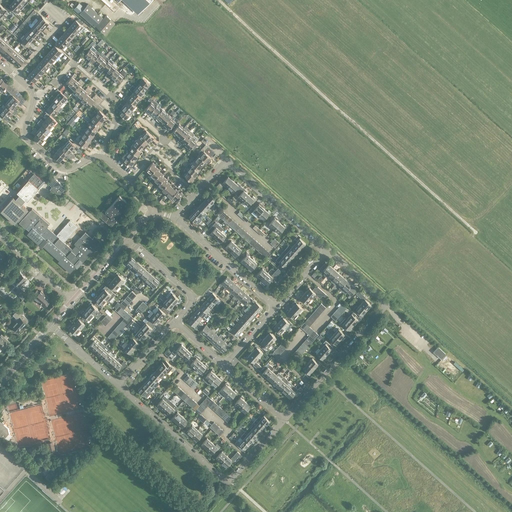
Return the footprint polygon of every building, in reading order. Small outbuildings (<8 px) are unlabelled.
[(25,5),(18,0),(14,0),(13,2),(21,9),(25,5)] [(150,0),(116,0),(118,2),(120,0),(124,0),(139,13),(150,0)] [(21,9),(13,2),(9,5),(7,3),(5,5),(10,10),(12,8),(18,13),(21,9)] [(88,4),(84,8),(79,3),(76,7),(72,3),(70,5),(74,9),(79,14),(80,13),(95,26),(103,17),(88,4)] [(10,10),(5,5),(3,7),(0,4),(0,11),(3,14),(7,11),(9,12),(10,10)] [(95,27),(104,35),(115,23),(106,15),(95,27)] [(41,16),(38,20),(45,27),(49,23),(41,16)] [(78,19),(76,20),(76,19),(72,23),(80,31),(84,27),(83,26),(81,25),(83,23),(78,19)] [(45,27),(38,20),(34,24),(42,30),(45,27)] [(80,31),(72,23),(70,25),(69,27),(76,34),(78,36),(82,32),(80,31)] [(34,24),(31,28),(38,34),(42,30),(34,24)] [(76,34),(69,27),(65,31),(73,38),(76,34)] [(31,28),(28,31),(35,38),(38,34),(31,28)] [(28,31),(26,33),(24,35),(32,42),(35,38),(28,31)] [(73,38),(65,31),(62,35),(69,41),(73,38)] [(32,42),(24,35),(21,39),(28,46),(32,42)] [(69,41),(62,35),(60,37),(59,39),(66,45),(68,47),(71,43),(69,41)] [(66,45),(59,39),(55,43),(63,49),(66,45)] [(6,42),(0,48),(0,49),(4,52),(10,45),(6,42)] [(10,45),(4,52),(7,56),(14,48),(10,45)] [(62,52),(55,45),(51,49),(59,56),(60,57),(64,53),(62,52)] [(90,48),(81,58),(83,60),(86,57),(88,59),(94,52),(96,50),(92,46),(90,48)] [(14,48),(7,56),(11,59),(18,52),(14,48)] [(59,56),(51,49),(48,53),(55,59),(59,56)] [(90,60),(87,63),(89,65),(99,54),(100,53),(96,50),(94,52),(88,59),(90,60)] [(99,54),(89,65),(91,67),(95,63),(97,65),(103,58),(104,56),(106,55),(102,51),(100,53),(99,54)] [(18,52),(11,59),(15,63),(19,58),(22,55),(18,52)] [(55,59),(48,53),(44,57),(52,63),(55,59)] [(22,55),(19,58),(15,63),(19,66),(26,59),(22,55)] [(99,66),(96,69),(98,71),(109,59),(108,58),(107,57),(106,56),(104,56),(103,58),(97,65),(99,66)] [(52,63),(44,57),(41,60),(49,67),(52,63)] [(109,59),(98,71),(101,73),(104,69),(106,71),(112,64),(114,62),(110,59),(109,59)] [(49,67),(41,60),(38,64),(45,71),(49,67)] [(45,71),(38,64),(34,68),(42,75),(45,71)] [(108,72),(104,76),(106,78),(115,69),(116,68),(112,64),(106,71),(108,72)] [(42,75),(34,68),(31,72),(38,78),(42,75)] [(115,69),(106,78),(109,80),(111,77),(113,79),(119,72),(115,69)] [(115,81),(113,84),(115,86),(117,83),(119,85),(120,83),(119,81),(123,76),(124,75),(127,72),(123,69),(120,71),(119,72),(113,79),(115,81)] [(38,78),(31,72),(27,76),(35,82),(38,78)] [(74,73),(65,83),(70,86),(76,80),(74,78),(76,75),(74,73)] [(141,75),(138,79),(136,81),(139,84),(137,86),(144,92),(147,87),(150,84),(141,75)] [(76,80),(70,86),(73,90),(74,90),(82,80),(80,78),(77,81),(76,80)] [(11,85),(9,83),(6,81),(7,80),(5,79),(4,81),(3,80),(0,83),(0,92),(1,91),(4,88),(7,90),(11,85)] [(74,90),(73,90),(72,91),(77,95),(83,88),(81,86),(84,82),(82,80),(74,90)] [(144,92),(137,86),(135,87),(132,85),(130,87),(140,95),(144,92)] [(83,88),(77,95),(81,98),(81,99),(89,89),(87,87),(85,90),(83,88)] [(140,95),(130,87),(129,89),(133,93),(131,95),(138,101),(141,97),(140,95)] [(67,97),(59,90),(57,89),(55,91),(58,94),(56,96),(63,102),(67,97)] [(81,99),(81,98),(80,100),(84,103),(90,96),(88,95),(91,91),(89,89),(81,99)] [(24,101),(20,98),(18,100),(15,98),(13,96),(12,95),(11,94),(10,94),(9,94),(8,95),(7,96),(7,97),(9,99),(16,105),(17,103),(20,106),(22,104),(24,101)] [(90,96),(84,103),(88,107),(91,103),(93,100),(95,98),(100,102),(102,100),(95,94),(92,98),(90,96)] [(138,101),(131,95),(129,97),(126,94),(124,96),(135,106),(134,105),(138,101)] [(63,102),(56,96),(55,98),(52,95),(50,97),(60,106),(63,102)] [(135,106),(124,96),(123,98),(127,102),(125,104),(132,110),(135,106)] [(60,106),(50,97),(48,99),(52,103),(51,105),(57,111),(61,106),(60,106)] [(16,105),(9,99),(5,103),(6,104),(16,113),(18,111),(14,107),(16,105)] [(155,106),(156,105),(158,103),(153,99),(153,100),(151,102),(144,109),(146,111),(145,112),(147,114),(149,112),(149,113),(155,106)] [(132,110),(125,104),(123,106),(120,103),(118,105),(128,114),(129,115),(130,115),(133,111),(132,110)] [(6,104),(3,108),(10,114),(11,112),(14,115),(16,113),(6,104)] [(57,111),(51,105),(49,107),(46,104),(44,106),(47,109),(46,110),(51,114),(52,113),(54,115),(57,111)] [(129,115),(128,114),(118,105),(116,107),(121,111),(119,113),(126,119),(129,115)] [(156,105),(155,106),(149,113),(151,114),(150,115),(152,117),(154,115),(155,116),(161,109),(156,105)] [(10,114),(3,108),(0,111),(0,115),(5,120),(6,118),(9,121),(11,119),(8,116),(10,114)] [(161,109),(155,116),(157,118),(156,119),(158,121),(159,119),(160,119),(166,112),(161,108),(161,109)] [(56,121),(50,115),(51,114),(46,110),(45,111),(46,112),(44,115),(47,117),(45,119),(52,125),(56,121)] [(99,110),(95,114),(95,115),(102,121),(103,120),(105,122),(106,120),(105,119),(107,117),(106,116),(108,114),(107,113),(105,115),(99,110)] [(166,112),(160,119),(161,120),(159,122),(161,124),(162,123),(164,124),(170,117),(171,117),(166,112)] [(102,121),(95,115),(91,119),(92,120),(99,126),(100,124),(101,125),(103,123),(101,122),(102,121)] [(170,117),(164,124),(165,125),(163,127),(165,128),(166,127),(168,129),(169,128),(175,122),(170,117)] [(52,125),(45,119),(44,121),(41,118),(39,121),(50,130),(49,129),(52,125)] [(92,120),(87,125),(88,125),(95,132),(97,130),(98,130),(100,129),(98,127),(99,126),(92,120)] [(50,130),(39,121),(37,123),(41,126),(39,128),(46,134),(50,130)] [(169,128),(172,131),(174,133),(173,134),(175,136),(176,134),(177,135),(184,128),(179,123),(178,125),(175,122),(169,128)] [(88,125),(84,130),(92,137),(94,135),(95,136),(96,134),(95,132),(88,125)] [(46,134),(39,128),(38,130),(35,127),(33,130),(43,138),(46,134)] [(154,137),(146,130),(144,128),(140,133),(141,134),(149,141),(149,140),(151,142),(153,140),(152,139),(154,137)] [(184,128),(177,135),(178,135),(176,137),(178,139),(179,138),(181,140),(188,132),(184,128)] [(92,137),(84,130),(83,129),(79,133),(80,134),(89,142),(90,141),(90,140),(92,141),(93,139),(91,138),(92,137)] [(43,138),(33,130),(31,132),(29,134),(33,137),(40,143),(44,139),(43,138)] [(185,144),(193,135),(194,134),(190,130),(188,132),(181,140),(182,140),(180,142),(182,144),(183,143),(185,144)] [(80,134),(76,139),(73,141),(70,138),(69,140),(72,143),(78,148),(80,146),(81,147),(82,145),(85,148),(87,146),(88,147),(90,145),(88,143),(89,142),(82,136),(81,135),(80,134)] [(141,134),(137,139),(144,145),(145,144),(146,146),(148,144),(147,143),(149,141),(141,134)] [(189,149),(196,142),(197,140),(197,139),(194,136),(193,135),(185,144),(185,145),(186,145),(184,147),(186,149),(187,148),(189,149)] [(133,144),(140,150),(142,148),(143,149),(145,147),(143,146),(144,145),(137,139),(133,143),(133,144)] [(72,143),(69,140),(65,144),(72,150),(73,148),(76,150),(78,148),(72,143)] [(72,150),(65,144),(61,148),(71,156),(73,154),(70,152),(72,150)] [(129,149),(130,150),(137,156),(139,154),(140,155),(142,153),(140,151),(140,150),(133,144),(129,149)] [(60,147),(57,150),(57,151),(63,157),(65,155),(69,159),(71,156),(61,148),(60,147)] [(210,157),(208,155),(206,153),(204,151),(203,151),(201,149),(199,151),(199,152),(199,153),(200,154),(199,155),(206,162),(207,161),(209,162),(210,161),(209,160),(211,157),(210,157)] [(126,154),(127,155),(134,161),(136,159),(137,160),(138,158),(136,157),(137,156),(130,150),(126,154)] [(63,157),(57,151),(53,155),(63,164),(65,161),(62,159),(63,157)] [(199,154),(194,159),(201,165),(202,165),(204,166),(205,165),(204,164),(206,162),(199,155),(199,154)] [(127,155),(123,160),(130,167),(132,164),(133,165),(135,164),(133,162),(134,161),(127,155)] [(201,165),(194,159),(190,164),(191,165),(198,171),(200,169),(201,170),(202,168),(200,166),(201,165)] [(149,174),(150,174),(157,167),(156,166),(157,164),(156,162),(155,164),(153,162),(146,169),(150,174),(149,174)] [(191,165),(187,169),(187,170),(188,170),(195,176),(196,174),(197,175),(199,173),(197,172),(198,171),(191,165)] [(157,167),(150,174),(154,179),(160,172),(160,171),(161,169),(159,168),(159,169),(157,167)] [(188,170),(187,170),(183,175),(191,182),(193,180),(194,180),(196,179),(194,177),(195,176),(188,170)] [(160,172),(154,179),(153,179),(158,184),(164,177),(163,176),(165,174),(163,172),(162,173),(160,172)] [(34,173),(17,192),(20,195),(27,201),(44,182),(34,173)] [(220,182),(214,188),(218,191),(224,184),(227,187),(233,181),(228,176),(222,183),(220,182)] [(47,183),(48,184),(60,194),(65,188),(59,183),(60,183),(53,177),(47,183)] [(162,188),(168,182),(167,181),(169,179),(167,177),(166,178),(164,177),(158,184),(157,184),(156,185),(159,188),(158,189),(160,191),(161,189),(162,188)] [(235,194),(242,187),(241,186),(240,187),(240,186),(239,186),(238,186),(240,184),(237,182),(236,184),(233,181),(227,187),(233,192),(235,194)] [(168,182),(162,188),(161,189),(166,193),(172,186),(171,186),(173,184),(171,182),(170,184),(168,182)] [(172,186),(166,193),(170,197),(177,190),(175,188),(176,187),(175,185),(173,187),(172,186)] [(243,201),(249,195),(246,192),(247,191),(245,189),(244,191),(243,190),(243,189),(242,188),(243,188),(242,187),(235,194),(238,197),(243,201)] [(177,190),(170,197),(171,198),(171,197),(176,201),(183,193),(181,191),(182,190),(180,189),(178,191),(177,190)] [(216,199),(210,193),(206,198),(212,204),(213,203),(216,199),(218,201),(219,200),(217,198),(216,199)] [(64,242),(78,227),(70,220),(56,235),(47,227),(50,224),(42,218),(39,221),(35,218),(38,214),(32,209),(30,211),(27,209),(23,206),(27,201),(20,195),(16,199),(13,197),(1,210),(15,223),(17,221),(20,223),(25,228),(26,227),(28,229),(30,231),(27,234),(39,245),(42,242),(44,244),(42,245),(59,261),(58,262),(70,272),(75,266),(77,268),(81,263),(82,263),(83,262),(83,261),(86,258),(93,250),(96,246),(97,245),(100,242),(94,236),(93,238),(86,232),(75,244),(76,246),(74,248),(72,250),(64,242)] [(98,216),(103,220),(111,228),(116,222),(117,223),(126,213),(123,210),(129,204),(119,195),(105,212),(103,210),(98,216)] [(249,195),(243,201),(248,206),(251,203),(252,204),(255,201),(254,199),(255,198),(253,196),(252,197),(249,195)] [(212,204),(206,198),(202,202),(208,208),(209,207),(211,205),(213,207),(215,205),(213,203),(212,204)] [(208,208),(202,202),(198,207),(204,213),(205,212),(208,209),(210,211),(211,209),(209,207),(208,208)] [(260,203),(259,204),(254,211),(259,215),(264,209),(261,206),(262,205),(260,203)] [(204,213),(198,207),(194,212),(200,217),(201,216),(204,213),(206,215),(207,214),(205,212),(204,213)] [(264,209),(259,215),(264,220),(271,212),(269,210),(267,212),(264,209)] [(200,217),(194,212),(189,216),(195,222),(198,224),(203,218),(201,216),(200,217)] [(276,217),(275,218),(269,224),(274,229),(280,223),(277,220),(278,218),(276,217)] [(208,230),(210,233),(209,234),(211,236),(212,235),(215,237),(221,231),(223,229),(215,222),(208,230)] [(283,225),(280,223),(274,229),(279,234),(286,226),(284,224),(283,225)] [(221,231),(215,237),(218,240),(217,242),(219,243),(226,235),(221,231)] [(293,241),(292,241),(295,243),(301,248),(306,243),(299,238),(296,242),(293,240),(293,241)] [(232,240),(226,247),(224,248),(226,250),(228,249),(231,251),(237,245),(232,240)] [(289,245),(288,246),(290,248),(291,247),(297,253),(301,248),(295,243),(292,247),(289,245)] [(237,245),(231,251),(234,254),(233,255),(235,257),(242,249),(237,245)] [(285,250),(284,251),(286,253),(287,252),(293,258),(297,253),(291,247),(290,248),(288,246),(285,249),(285,250)] [(242,255),(244,257),(240,262),(242,264),(243,262),(246,265),(252,259),(248,255),(249,254),(246,251),(242,255)] [(280,255),(282,257),(283,257),(289,262),(293,258),(287,252),(286,253),(284,251),(281,254),(280,255)] [(280,255),(276,260),(278,262),(279,262),(281,263),(278,267),(280,269),(283,265),(285,267),(289,262),(283,257),(282,257),(280,255)] [(131,257),(129,259),(127,257),(124,260),(126,263),(130,267),(128,269),(129,270),(131,268),(131,267),(136,261),(131,257)] [(252,259),(246,265),(249,268),(248,269),(250,271),(257,263),(252,259)] [(136,271),(141,265),(136,261),(131,267),(131,268),(129,270),(133,273),(133,274),(134,274),(136,272),(136,271)] [(328,263),(328,264),(325,262),(321,267),(326,272),(323,274),(325,276),(326,277),(329,275),(328,274),(333,268),(328,263)] [(136,271),(136,272),(139,275),(137,277),(139,279),(141,276),(140,275),(146,269),(141,265),(136,271)] [(263,268),(257,275),(255,276),(258,278),(259,276),(262,279),(268,273),(263,268)] [(268,273),(262,279),(267,284),(273,277),(275,278),(281,271),(278,268),(271,276),(268,273)] [(338,272),(333,268),(328,274),(329,275),(332,278),(330,280),(331,281),(333,279),(332,278),(338,272)] [(140,275),(141,276),(144,279),(142,281),(143,283),(145,280),(150,273),(146,269),(140,275)] [(25,281),(27,278),(19,271),(15,276),(17,279),(15,281),(22,287),(26,282),(25,281)] [(332,278),(333,279),(336,282),(334,284),(336,285),(338,283),(337,282),(342,276),(338,272),(332,278)] [(116,276),(113,279),(120,285),(124,280),(118,274),(117,273),(115,275),(116,276)] [(145,280),(149,283),(147,285),(148,286),(150,284),(149,284),(155,277),(150,273),(145,280)] [(347,280),(342,276),(337,282),(338,283),(341,286),(339,288),(340,290),(342,287),(341,286),(347,280)] [(149,284),(150,284),(153,287),(151,289),(153,291),(155,289),(154,288),(159,281),(155,277),(149,284)] [(222,285),(225,287),(226,288),(232,281),(227,277),(221,283),(220,283),(218,286),(220,287),(222,285)] [(120,285),(113,279),(111,282),(109,281),(108,283),(109,284),(115,290),(120,285)] [(351,284),(347,280),(341,286),(342,287),(340,290),(345,294),(347,291),(346,290),(351,284)] [(226,288),(225,287),(223,290),(224,291),(227,289),(230,291),(230,292),(236,285),(232,281),(226,288)] [(356,289),(351,284),(346,290),(347,291),(350,294),(348,296),(349,298),(351,295),(356,289)] [(230,292),(230,291),(227,294),(229,295),(231,293),(234,295),(235,296),(241,289),(236,285),(230,292)] [(107,286),(105,289),(103,288),(101,290),(103,291),(100,294),(107,300),(109,302),(115,294),(107,286)] [(313,291),(308,287),(306,289),(307,290),(305,293),(311,299),(314,296),(317,295),(318,297),(321,292),(326,296),(327,295),(318,287),(316,289),(315,288),(313,291)] [(27,294),(23,291),(21,288),(16,293),(19,295),(22,299),(27,294)] [(235,296),(234,295),(232,298),(234,300),(236,297),(239,300),(246,293),(241,289),(235,296)] [(46,302),(49,298),(41,291),(40,292),(37,290),(29,298),(33,301),(34,299),(44,308),(48,303),(46,302)] [(167,295),(166,297),(168,298),(174,304),(177,301),(178,302),(180,300),(179,299),(170,291),(167,295)] [(356,294),(362,299),(359,303),(366,310),(371,305),(364,298),(366,297),(359,291),(356,294)] [(212,293),(208,298),(215,304),(214,304),(217,307),(218,305),(216,303),(219,299),(212,293)] [(239,300),(237,302),(238,304),(240,301),(244,304),(250,298),(246,293),(239,300)] [(311,299),(305,293),(302,296),(300,295),(299,297),(300,298),(306,304),(311,299)] [(107,300),(100,294),(97,297),(96,296),(94,298),(96,299),(95,299),(102,305),(107,300)] [(164,305),(162,307),(168,311),(170,309),(171,310),(173,308),(171,307),(174,304),(168,298),(163,303),(164,305)] [(215,304),(208,298),(204,303),(211,309),(210,309),(213,311),(214,310),(212,307),(214,304),(215,304)] [(254,303),(252,306),(251,307),(258,313),(262,308),(256,302),(253,299),(252,301),(254,303)] [(302,308),(296,302),(295,301),(293,303),(294,304),(291,307),(298,313),(302,308)] [(90,306),(87,309),(93,315),(98,309),(91,304),(90,303),(88,305),(90,306)] [(211,309),(204,303),(200,307),(207,313),(206,314),(209,316),(210,314),(208,312),(210,309),(211,309)] [(366,310),(359,303),(354,308),(353,307),(352,309),(359,315),(360,314),(362,315),(363,316),(366,314),(364,312),(366,310)] [(249,304),(249,305),(248,306),(250,308),(247,311),(247,312),(254,318),(258,313),(251,307),(252,306),(249,304)] [(159,308),(155,313),(161,319),(164,316),(165,317),(167,315),(165,314),(166,314),(168,311),(162,307),(160,309),(159,308)] [(207,313),(200,307),(196,312),(203,318),(202,318),(204,321),(206,319),(204,317),(206,314),(207,313)] [(298,313),(291,307),(289,310),(287,309),(285,312),(293,318),(298,313)] [(93,315),(87,309),(84,312),(83,311),(81,313),(82,314),(84,315),(82,318),(85,321),(87,322),(89,320),(93,315)] [(245,309),(244,310),(246,313),(244,315),(243,316),(250,322),(254,318),(247,312),(247,311),(245,309)] [(21,329),(29,320),(17,310),(12,315),(17,319),(11,326),(17,331),(19,328),(21,329)] [(107,314),(103,310),(101,312),(106,316),(105,316),(110,320),(112,318),(110,316),(107,314)] [(350,312),(345,318),(353,325),(356,321),(357,323),(359,321),(356,318),(358,317),(351,310),(349,312),(350,312)] [(203,318),(196,312),(192,316),(198,322),(198,323),(200,325),(202,324),(199,321),(202,318),(203,318)] [(149,320),(148,320),(153,325),(155,323),(156,324),(158,325),(160,323),(158,322),(161,319),(155,313),(150,318),(149,318),(149,319),(149,320)] [(241,313),(240,314),(240,315),(242,317),(239,320),(239,321),(246,327),(250,322),(243,316),(244,315),(241,313)] [(198,322),(192,316),(187,321),(194,327),(194,328),(196,330),(198,328),(195,326),(198,323),(198,322)] [(289,323),(283,317),(281,316),(280,318),(281,319),(278,322),(285,328),(289,323)] [(82,318),(80,320),(78,318),(77,317),(75,319),(77,321),(74,324),(80,329),(85,324),(83,323),(85,321),(82,318)] [(237,318),(236,319),(235,320),(238,322),(235,325),(242,332),(246,327),(239,321),(239,320),(237,318)] [(353,325),(345,318),(341,323),(340,322),(339,324),(346,330),(347,328),(350,331),(352,329),(351,327),(353,325)] [(146,323),(141,328),(148,334),(151,331),(152,332),(153,330),(152,329),(151,327),(153,325),(148,320),(147,321),(145,322),(146,323)] [(285,328),(278,322),(275,325),(274,324),(272,326),(280,333),(285,328)] [(233,323),(232,323),(231,325),(234,327),(230,330),(237,336),(242,332),(235,325),(233,323)] [(80,329),(74,324),(71,327),(70,325),(68,327),(69,329),(76,334),(80,329)] [(205,325),(200,332),(199,332),(204,336),(210,329),(210,330),(213,327),(211,326),(209,328),(205,325)] [(137,333),(135,335),(139,339),(141,337),(143,339),(145,340),(146,338),(145,337),(148,334),(141,328),(137,333)] [(338,328),(334,334),(340,339),(343,336),(344,337),(346,335),(338,328)] [(210,329),(204,336),(209,340),(215,333),(215,334),(218,332),(216,330),(213,332),(210,330),(210,329)] [(276,338),(270,332),(268,331),(266,333),(268,334),(265,337),(271,343),(276,338)] [(215,333),(209,340),(213,344),(219,338),(220,338),(222,336),(220,334),(218,337),(215,334),(215,333)] [(331,341),(330,342),(334,346),(335,345),(337,346),(339,343),(337,342),(340,339),(334,334),(329,339),(331,341)] [(0,347),(2,349),(9,342),(1,335),(0,335),(0,347)] [(93,335),(88,341),(91,344),(89,346),(93,350),(99,344),(98,344),(100,341),(97,338),(95,337),(93,335)] [(133,338),(128,343),(130,344),(135,349),(137,345),(139,347),(140,345),(140,344),(139,344),(139,343),(137,342),(139,339),(135,335),(133,338)] [(271,343),(265,337),(262,340),(261,339),(259,341),(267,348),(271,343)] [(219,338),(213,344),(218,348),(222,344),(224,342),(225,342),(227,340),(225,338),(223,341),(220,338),(219,338)] [(325,340),(322,344),(323,346),(321,349),(327,354),(330,351),(331,352),(333,350),(331,349),(332,347),(325,340)] [(99,344),(93,350),(98,355),(103,348),(105,346),(100,341),(98,344),(99,344)] [(224,342),(222,344),(218,348),(223,353),(229,346),(231,344),(230,342),(227,345),(225,342),(224,342)] [(128,343),(122,349),(128,354),(129,353),(130,354),(131,355),(133,353),(132,352),(135,349),(130,344),(128,343)] [(174,350),(168,357),(171,360),(178,352),(181,355),(187,349),(181,344),(175,351),(174,350)] [(438,345),(432,351),(441,358),(446,353),(438,345)] [(103,348),(98,355),(102,359),(108,352),(107,352),(109,350),(106,347),(105,346),(103,348)] [(263,353),(256,347),(255,346),(253,348),(254,349),(252,352),(258,358),(263,353)] [(190,352),(187,349),(181,355),(186,360),(187,358),(190,361),(194,356),(193,357),(191,355),(192,354),(192,353),(193,352),(191,351),(190,352)] [(327,354),(321,349),(316,354),(324,361),(326,358),(324,357),(327,354)] [(108,352),(102,359),(107,363),(113,357),(112,356),(109,353),(111,351),(110,350),(109,350),(107,352),(108,352)] [(258,358),(252,352),(247,357),(254,363),(253,365),(260,371),(261,369),(263,368),(255,361),(258,358)] [(113,357),(107,363),(112,367),(117,361),(117,360),(113,357),(115,355),(115,354),(114,354),(112,356),(113,357)] [(196,358),(194,356),(190,361),(192,363),(191,364),(196,368),(201,362),(198,359),(199,358),(198,356),(196,358)] [(117,361),(112,367),(117,371),(121,367),(122,369),(127,364),(123,361),(121,364),(118,361),(120,359),(119,358),(117,360),(117,361)] [(312,358),(307,363),(314,369),(316,366),(318,367),(320,365),(312,358)] [(163,362),(159,367),(167,374),(171,370),(173,372),(175,369),(166,360),(164,363),(163,362)] [(201,362),(196,368),(201,373),(206,367),(207,365),(205,364),(204,365),(201,362)] [(303,368),(307,372),(305,374),(308,377),(309,377),(310,377),(311,377),(312,376),(312,375),(312,374),(312,373),(312,372),(311,372),(314,369),(307,363),(303,368)] [(269,364),(267,366),(265,365),(263,368),(261,369),(264,371),(262,373),(267,377),(268,376),(272,371),(272,370),(274,368),(269,364)] [(159,367),(154,371),(163,379),(164,378),(161,376),(164,373),(167,375),(167,374),(159,367)] [(272,371),(267,377),(271,381),(277,375),(276,375),(273,372),(275,369),(274,368),(272,370),(272,371)] [(211,371),(205,377),(205,376),(202,379),(207,384),(208,384),(210,381),(211,382),(216,375),(213,373),(214,371),(212,370),(211,371)] [(154,371),(150,376),(159,384),(160,383),(157,381),(160,378),(162,380),(163,379),(154,371)] [(277,375),(271,381),(276,386),(282,379),(281,379),(278,376),(280,374),(278,372),(276,375),(277,375)] [(216,375),(211,382),(216,386),(221,380),(222,378),(220,377),(219,378),(216,375)] [(150,376),(146,381),(155,388),(158,384),(159,384),(150,376)] [(282,379),(276,386),(281,390),(286,384),(285,383),(287,381),(288,380),(285,377),(284,378),(283,376),(281,379),(282,379)] [(146,381),(142,385),(151,393),(151,392),(155,388),(146,381)] [(286,384),(281,390),(285,394),(291,388),(290,387),(287,384),(289,382),(287,381),(285,383),(286,384)] [(220,390),(225,395),(231,388),(228,386),(229,384),(227,383),(226,384),(220,390)] [(142,385),(138,390),(144,396),(146,398),(151,393),(142,385)] [(291,388),(285,394),(290,398),(295,393),(298,395),(303,390),(302,389),(300,388),(300,387),(297,390),(292,385),(290,387),(291,388)] [(234,391),(231,388),(225,395),(230,399),(236,393),(237,392),(235,390),(234,391)] [(162,410),(170,401),(170,400),(169,400),(170,400),(165,396),(164,395),(162,398),(162,399),(157,405),(156,406),(158,408),(159,407),(162,410)] [(235,403),(240,408),(246,402),(243,399),(244,398),(242,396),(241,397),(240,397),(235,403)] [(170,401),(162,410),(165,412),(164,413),(166,415),(167,414),(168,414),(169,414),(170,413),(171,414),(177,407),(170,401)] [(249,404),(246,402),(240,408),(245,413),(251,406),(252,405),(250,403),(249,404)] [(177,412),(174,415),(172,418),(171,419),(173,421),(174,420),(177,423),(182,416),(177,412)] [(266,413),(261,418),(259,416),(257,418),(266,426),(270,421),(266,418),(268,416),(266,413)] [(182,416),(177,423),(180,425),(179,426),(181,428),(182,427),(188,421),(182,416)] [(262,430),(266,426),(257,418),(257,419),(253,423),(262,430)] [(7,428),(0,421),(0,437),(3,440),(9,433),(7,428)] [(262,430),(253,423),(249,427),(257,435),(262,430)] [(188,433),(192,436),(197,429),(192,425),(186,431),(185,433),(187,434),(188,433)] [(199,427),(197,429),(192,436),(194,438),(193,440),(195,442),(196,440),(197,441),(204,432),(199,427)] [(257,435),(249,427),(245,432),(253,439),(257,435)] [(253,439),(245,432),(244,433),(241,437),(249,444),(251,442),(252,442),(253,440),(253,439)] [(249,444),(241,437),(235,444),(242,450),(244,448),(245,449),(249,444)] [(203,446),(206,449),(212,443),(207,438),(201,444),(200,446),(202,447),(203,446)] [(53,442),(52,442),(47,443),(50,454),(54,453),(56,453),(53,442)] [(212,443),(206,449),(209,452),(208,453),(210,455),(211,454),(215,450),(216,451),(220,447),(216,443),(215,445),(212,443)] [(7,486),(24,466),(1,447),(0,448),(0,472),(8,480),(4,484),(7,486)] [(218,459),(221,462),(227,456),(222,451),(216,458),(215,459),(217,461),(218,459)] [(227,456),(221,462),(224,465),(223,466),(225,468),(226,467),(232,460),(234,461),(240,454),(237,452),(230,459),(227,456)] [(44,471),(45,472),(55,481),(60,475),(49,466),(44,471)]
